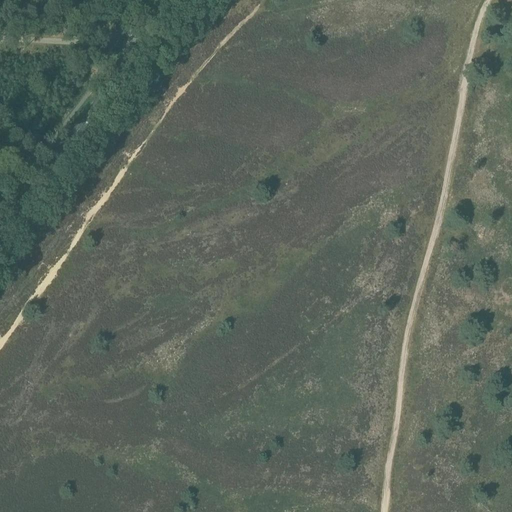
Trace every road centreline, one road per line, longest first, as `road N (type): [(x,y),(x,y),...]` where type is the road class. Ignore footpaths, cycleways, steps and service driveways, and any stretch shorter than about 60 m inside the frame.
road 1 (track): [(385,511),(408,334),(486,0)]
road 2 (primary): [(0,230),(138,52)]
